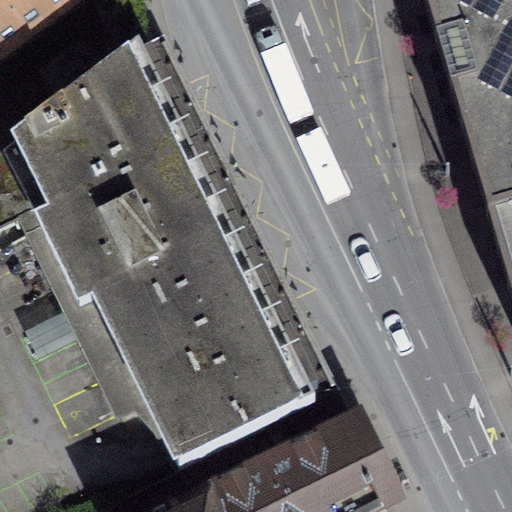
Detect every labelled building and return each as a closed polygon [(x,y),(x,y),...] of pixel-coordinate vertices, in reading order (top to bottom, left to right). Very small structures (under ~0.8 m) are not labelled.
[(89,1),(88,0),(0,0),(0,66),(71,14),(89,1)] [(511,0),(451,0),(511,234),(511,0)] [(197,464),(314,406),(304,386),(138,51),(0,154),(0,229),(18,221),(116,417),(136,408),(160,434),(168,451),(179,473),(197,464)] [(0,146),(15,136),(0,116),(0,146)] [(219,511),(376,511),(394,503),(372,459),(341,396),(314,407),(314,406),(197,464),(211,494),(219,511)] [(219,511),(211,494),(171,511),(219,511)]
